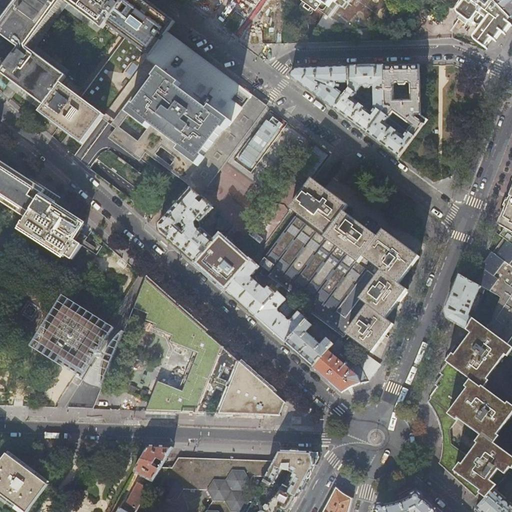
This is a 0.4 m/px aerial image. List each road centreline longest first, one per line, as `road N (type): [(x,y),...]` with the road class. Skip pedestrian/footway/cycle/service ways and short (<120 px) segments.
road 1 (residential): [(357,424),(0,110)]
road 2 (residential): [(0,427),(353,439)]
road 3 (residential): [(511,73),(452,51),(291,56),(268,77)]
road 4 (residential): [(268,77),(464,223)]
road 5 (tertiary): [(387,417),(464,223)]
road 6 (residential): [(166,0),(268,77)]
